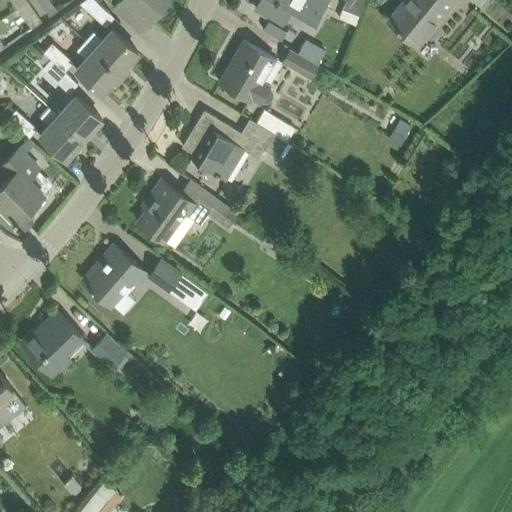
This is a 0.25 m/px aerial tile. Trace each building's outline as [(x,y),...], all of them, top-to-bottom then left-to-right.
[(26,0),(17,7),(31,26),(41,18),(28,0),(26,0)] [(49,0),(39,0),(49,13),(56,8),(49,0)] [(105,24),(113,16),(98,2),(96,0),(82,0),(80,2),(105,24)] [(117,0),(113,6),(132,23),(142,13),(148,18),(164,0),(117,0)] [(288,27),(282,24),(291,8),(315,22),(327,0),(257,0),(255,5),(270,14),(268,16),(269,17),(263,28),(281,39),(288,27)] [(347,41),(364,0),(345,0),(337,17),(334,26),(331,34),(347,41)] [(407,0),(390,21),(406,33),(417,42),(451,0),(407,0)] [(511,12),(497,0),(491,7),(511,25),(511,12)] [(91,29),(84,38),(123,73),(130,65),(127,62),(138,51),(112,27),(102,38),(91,29)] [(76,67),(87,77),(102,90),(112,78),(116,81),(123,73),(84,38),(76,47),(86,56),(76,67)] [(270,87),(268,85),(269,83),(261,79),(274,56),(243,39),(220,80),(250,98),(251,96),(259,100),(260,99),(262,100),(266,100),(270,98),(272,94),(272,90),(270,87)] [(72,60),(51,42),(43,50),(50,57),(64,70),(72,60)] [(290,47),(282,61),(309,76),(317,63),(290,47)] [(36,58),(43,64),(50,57),(43,50),(36,58)] [(64,70),(50,57),(43,64),(41,66),(68,91),(77,82),(64,70)] [(75,93),(57,113),(84,136),(101,117),(75,93)] [(0,109),(0,110),(7,116),(6,117),(27,135),(36,126),(15,107),(14,108),(7,102),(0,109)] [(84,136),(57,113),(48,105),(40,114),(49,122),(39,133),(65,156),(84,136)] [(257,155),(262,146),(277,155),(287,139),(271,131),(249,118),(241,131),(204,109),(182,145),(194,152),(191,157),(225,177),(243,147),(257,155)] [(399,143),(406,132),(411,124),(400,117),(388,136),(399,143)] [(39,166),(25,152),(19,146),(0,164),(10,174),(0,184),(0,203),(15,219),(44,191),(29,176),(39,166)] [(137,221),(154,232),(163,239),(184,210),(200,222),(211,207),(230,221),(238,211),(190,177),(180,191),(162,178),(151,192),(155,196),(137,221)] [(292,247),(282,240),(273,253),(284,260),(292,247)] [(107,258),(86,282),(101,295),(110,302),(131,278),(135,282),(146,270),(129,255),(114,242),(103,254),(107,258)] [(160,257),(149,273),(169,287),(183,298),(194,282),(188,278),(180,272),(160,257)] [(21,341),(35,355),(51,372),(68,355),(63,350),(80,333),(58,310),(44,323),(46,325),(38,332),(34,328),(21,341)] [(110,365),(111,363),(116,369),(130,354),(125,349),(125,348),(107,331),(91,347),(110,365)] [(0,439),(3,437),(0,432),(0,423),(10,415),(2,405),(4,404),(3,403),(16,392),(0,372),(0,439)] [(71,475),(63,482),(71,492),(80,484),(71,475)] [(98,486),(76,511),(106,511),(116,500),(98,486)]
